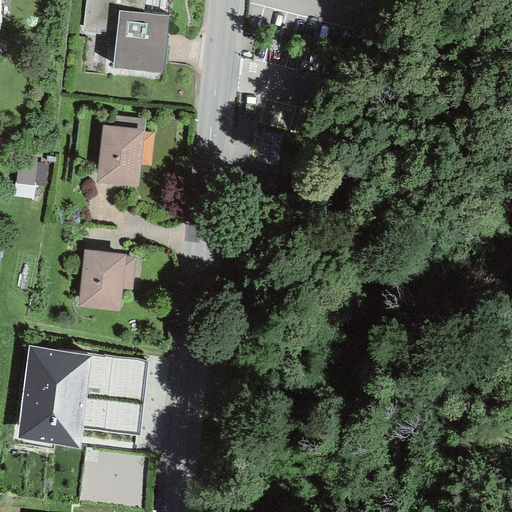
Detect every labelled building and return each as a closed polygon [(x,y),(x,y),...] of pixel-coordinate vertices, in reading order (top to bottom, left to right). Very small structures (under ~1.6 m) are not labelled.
[(85,0),(82,26),(82,32),(99,34),(100,31),(116,33),(112,68),(162,74),(168,16),(142,14),(142,0),(85,0)] [(143,130),(102,126),(95,183),(138,188),(141,165),(150,166),(154,134),(143,132),(143,130)] [(36,189),(36,177),(50,177),(50,151),(19,151),(18,188),(36,189)] [(125,255),(84,250),(77,307),(119,312),(122,289),(132,291),(136,258),(125,257),(125,255)] [(90,356),(27,346),(17,439),(80,449),(90,356)]
